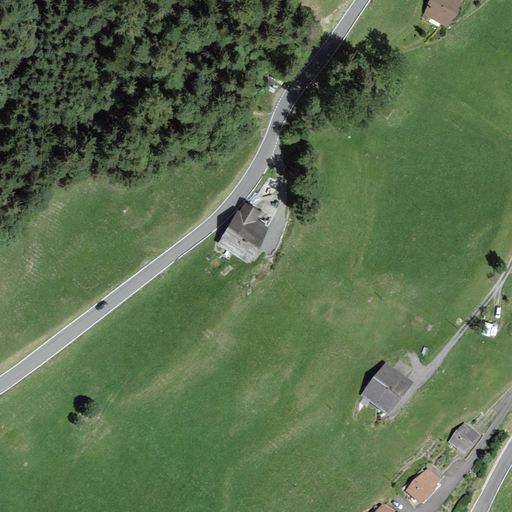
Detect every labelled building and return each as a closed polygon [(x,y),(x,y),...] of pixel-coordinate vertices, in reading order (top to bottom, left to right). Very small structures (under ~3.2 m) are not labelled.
[(458,0),(433,0),(426,14),(447,24),(458,0)] [(259,213),(246,204),(222,243),(247,259),(267,226),(256,219),(259,213)] [(411,383),(387,365),(365,394),(389,412),(411,383)] [(479,436),(465,424),(450,441),(464,453),(479,436)] [(438,479),(428,469),(408,490),(420,502),(436,487),(433,484),(438,479)]
